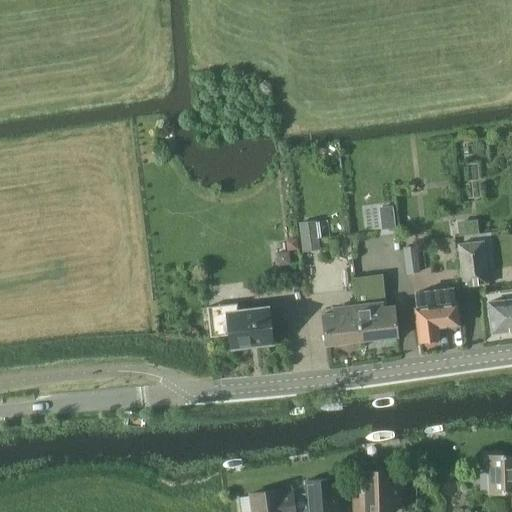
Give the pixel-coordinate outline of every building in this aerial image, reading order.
[(384,231),(393,230),(392,209),(383,210),(384,231)] [(457,219),(459,232),(480,229),(478,215),(457,219)] [(318,247),(314,221),(300,222),(303,249),(318,247)] [(288,243),(289,248),(299,247),(297,238),(291,239),(288,243)] [(462,288),(489,284),(484,241),(457,244),(462,288)] [(406,274),(421,273),(417,246),(403,248),(406,274)] [(277,261),(283,265),(292,264),(290,251),(276,253),(277,261)] [(355,278),(358,305),(362,342),(399,338),(396,305),(384,306),(383,301),(385,301),(382,275),(355,278)] [(417,308),(415,308),(419,344),(440,341),(439,328),(460,326),(457,303),(453,304),(452,289),(415,294),(417,308)] [(511,299),(488,302),(492,334),(511,331),(511,299)] [(326,346),(362,342),(358,305),(333,308),(333,313),(322,314),(326,346)] [(231,347),(273,342),(270,310),(227,315),(231,347)] [(511,493),(511,454),(496,454),(496,452),(482,453),(483,471),(488,471),(489,494),(511,493)] [(353,511),(389,511),(389,505),(401,505),(400,470),(360,471),(361,498),(353,499),(353,511)] [(336,511),(335,489),(347,488),(346,478),(334,479),(334,478),(306,481),(308,511),(336,511)] [(294,511),(292,491),(279,492),(279,489),(250,493),(252,511),(294,511)]
